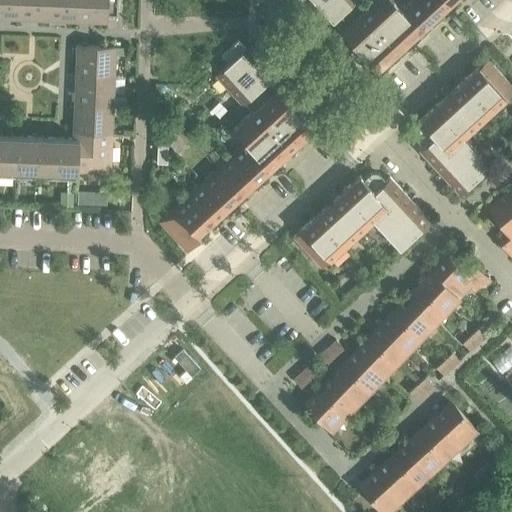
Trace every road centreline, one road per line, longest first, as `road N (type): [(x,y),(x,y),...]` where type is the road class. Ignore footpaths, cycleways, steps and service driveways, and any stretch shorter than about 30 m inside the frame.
road 1 (residential): [(0,479),(196,301)]
road 2 (residential): [(344,479),(196,301)]
road 3 (residential): [(0,240),(136,246),(196,301)]
road 4 (residential): [(511,280),(377,136)]
road 5 (residential): [(241,260),(377,136)]
road 6 (residential): [(377,136),(504,19)]
road 7 (residential): [(377,136),(287,18),(283,0)]
